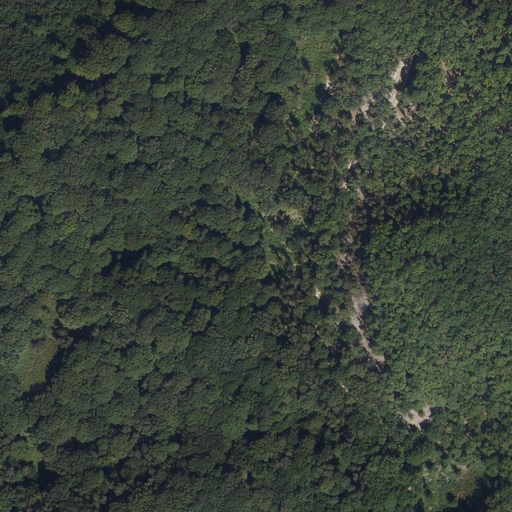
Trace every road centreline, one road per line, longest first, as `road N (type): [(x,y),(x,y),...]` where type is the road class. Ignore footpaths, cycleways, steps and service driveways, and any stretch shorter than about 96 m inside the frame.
road 1 (track): [(392,511),(377,425),(314,320),(318,251),(413,0)]
road 2 (track): [(447,0),(511,104)]
